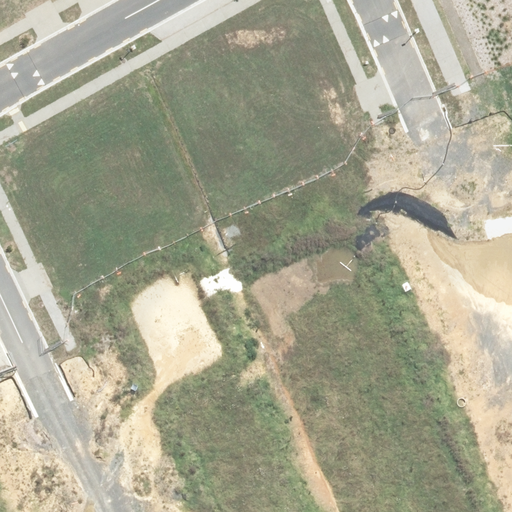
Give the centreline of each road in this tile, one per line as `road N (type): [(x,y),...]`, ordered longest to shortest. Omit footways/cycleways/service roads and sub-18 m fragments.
road 1 (unknown): [(35,350),(116,511)]
road 2 (unknown): [(434,138),(511,274)]
road 3 (residential): [(376,0),(434,138)]
road 4 (residential): [(119,23),(0,91)]
